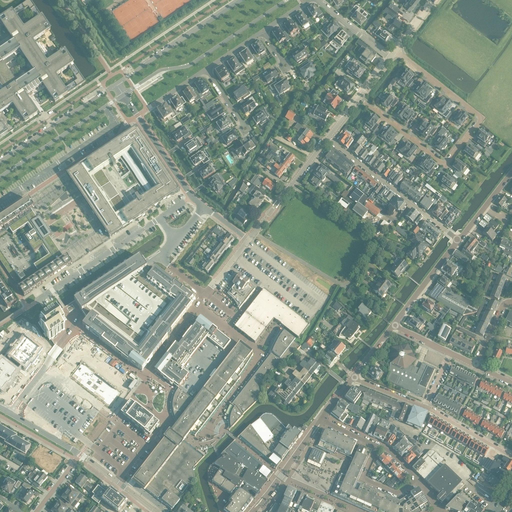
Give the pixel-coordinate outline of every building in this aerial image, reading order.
[(0,139),(14,130),(2,113),(13,106),(24,123),(38,114),(26,96),(43,85),(55,102),(85,82),(65,52),(47,64),(43,58),(46,57),(37,44),(35,46),(32,42),(50,30),(30,0),(28,0),(0,19),(0,20),(10,35),(0,41),(0,139)] [(418,1),(416,0),(408,0),(408,1),(406,0),(403,4),(409,9),(413,5),(414,6),(418,1)] [(394,15),(399,8),(391,2),(386,8),(388,10),(387,12),(390,14),(391,12),(394,15)] [(351,15),(354,17),(360,23),(366,16),(365,16),(367,13),(364,11),(362,13),(357,9),(359,7),(356,4),(355,5),(350,11),(353,13),(351,15)] [(308,9),(308,10),(313,19),(317,16),(320,20),(324,17),(318,9),(317,10),(314,6),(311,8),(311,7),(308,9)] [(387,13),(384,17),(387,19),(391,23),(397,28),(401,22),(395,18),(395,19),(390,15),(387,13)] [(302,14),(296,18),(302,28),(308,24),(310,26),(313,24),(310,19),(307,21),(306,20),(305,17),(305,18),(302,14)] [(293,25),(291,21),(284,26),(290,35),(297,31),(298,32),(300,30),(296,23),(293,25)] [(374,21),(372,24),(379,29),(381,26),(374,21)] [(336,26),(333,23),(330,26),(329,26),(323,31),(327,34),(325,36),(328,39),(328,38),(333,34),(339,28),(337,25),(336,26)] [(279,29),(272,34),(277,40),(276,41),(278,43),(279,43),(279,44),(285,40),(287,42),(290,40),(285,32),(282,34),(281,32),(281,33),(279,29)] [(375,36),(378,38),(385,43),(389,38),(379,30),(375,36)] [(346,35),(344,37),(340,34),(341,34),(340,34),(329,45),(327,44),(324,47),(325,49),(325,50),(332,43),(340,49),(349,37),(346,35)] [(255,44),(255,45),(252,47),(256,53),(253,55),(256,59),(259,58),(258,56),(265,52),(265,51),(263,47),(262,47),(259,43),(258,42),(255,44)] [(371,63),(375,58),(362,47),(358,52),(363,56),(359,61),(365,65),(368,60),(371,63)] [(292,57),(297,63),(298,62),(299,64),(302,61),(301,60),(307,56),(302,50),(298,53),(295,54),(295,55),(292,57)] [(240,55),(242,59),(246,65),(247,65),(248,66),(254,62),(254,63),(257,61),(253,55),(251,57),(247,51),(243,53),(241,55),(240,55)] [(235,59),(227,64),(234,73),(236,76),(245,69),(242,64),(239,66),(235,59)] [(352,64),(346,73),(351,77),(352,75),(358,80),(364,72),(357,67),(360,63),(354,59),(352,61),(351,63),(352,64)] [(301,75),(304,79),(307,77),(309,80),(314,76),(313,76),(312,74),(315,72),(310,65),(312,64),(310,61),(304,65),(306,67),(300,71),(302,74),(302,75),(301,74),(301,75)] [(224,84),(231,79),(223,67),(215,72),(221,82),(222,82),(224,84)] [(268,83),(277,77),(273,70),(263,77),(268,83)] [(412,75),(407,71),(405,74),(404,74),(402,76),(403,77),(402,78),(399,81),(408,88),(413,83),(410,80),(413,76),(411,75),(412,75)] [(402,78),(398,75),(394,80),(396,82),(398,84),(399,81),(402,78)] [(339,89),(342,91),(343,90),(347,94),(353,86),(341,77),(338,81),(341,83),(337,86),(339,88),(339,89)] [(288,85),(286,80),(278,86),(276,83),(270,87),(272,91),(275,89),(280,96),(279,96),(281,100),(286,97),(284,93),(290,89),(289,89),(290,88),(288,85)] [(204,84),(202,81),(195,85),(197,89),(198,90),(196,92),(201,99),(203,97),(202,95),(209,91),(206,87),(207,87),(205,83),(204,84)] [(419,98),(428,87),(423,83),(418,89),(416,87),(412,92),(419,98)] [(243,85),(233,92),(236,96),(234,98),(237,103),(241,100),(240,100),(243,98),(244,100),(250,95),(247,89),(246,90),(243,85)] [(428,87),(419,98),(427,104),(431,98),(428,96),(432,91),(430,90),(431,90),(428,87)] [(183,93),(189,103),(194,100),(196,102),(201,99),(196,92),(193,94),(190,89),(183,93)] [(325,100),(323,103),(327,106),(328,105),(334,109),(337,105),(338,106),(340,103),(340,102),(340,101),(338,99),(339,98),(336,96),(338,94),(333,90),(329,95),(325,100)] [(398,101),(389,94),(386,98),(385,98),(383,100),(384,101),(381,104),(386,108),(386,107),(388,109),(391,104),(394,107),(398,101)] [(185,103),(182,98),(179,100),(178,97),(171,102),(176,110),(183,106),(183,105),(185,103)] [(256,103),(252,98),(247,101),(249,104),(241,109),(246,115),(249,113),(249,114),(253,111),(252,110),(256,108),(253,104),(256,103)] [(438,113),(446,102),(443,99),(442,100),(441,99),(437,104),(435,101),(431,107),(438,113)] [(446,102),(438,113),(446,118),(450,113),(447,111),(451,105),(446,102)] [(402,120),(410,109),(403,103),(398,109),(401,111),(397,116),(402,120)] [(173,119),(176,116),(170,106),(167,108),(166,105),(162,108),(161,107),(158,109),(159,110),(157,111),(160,115),(158,116),(162,122),(163,123),(164,123),(165,123),(166,123),(167,123),(167,122),(167,121),(167,120),(167,119),(171,116),(173,119)] [(212,121),(224,113),(219,106),(214,109),(212,106),(207,110),(211,115),(208,116),(212,121)] [(313,111),(310,118),(321,123),(322,120),(325,122),(328,116),(325,115),(327,111),(318,107),(316,112),(313,111)] [(253,119),(257,125),(259,124),(261,126),(268,121),(267,119),(269,117),(265,112),(265,111),(263,108),(255,113),(257,116),(253,119)] [(410,109),(402,120),(405,123),(406,122),(407,123),(411,118),(413,120),(418,115),(410,109)] [(464,121),(467,118),(462,114),(460,113),(457,117),(454,115),(450,121),(455,124),(456,123),(461,126),(462,123),(463,124),(465,121),(464,121)] [(377,119),(372,116),(370,119),(369,118),(367,121),(368,121),(365,126),(374,133),(378,127),(375,125),(378,121),(377,120),(377,119)] [(187,117),(181,121),(183,125),(190,120),(187,117)] [(221,132),(231,125),(227,118),(217,125),(217,126),(220,131),(221,131),(221,132)] [(421,135),(429,124),(422,118),(417,124),(420,126),(417,130),(418,131),(417,132),(421,135)] [(293,129),(298,133),(302,128),(297,124),(293,129)] [(429,124),(421,135),(425,139),(430,133),(432,135),(437,130),(429,124)] [(350,128),(350,129),(351,130),(352,131),(353,131),(353,132),(354,132),(354,133),(355,133),(355,134),(356,134),(357,135),(358,135),(358,136),(359,136),(359,135),(360,134),(360,133),(359,133),(359,132),(358,132),(358,131),(357,131),(357,130),(356,130),(355,130),(355,129),(354,129),(354,128),(353,127),(352,126),(351,127),(350,128)] [(302,137),(308,142),(313,136),(303,128),(301,131),(304,133),(302,137)] [(384,142),(393,132),(388,128),(384,133),(381,131),(377,137),(384,142)] [(449,141),(445,137),(444,136),(447,132),(442,128),(438,134),(439,135),(436,139),(438,141),(435,145),(437,147),(436,147),(441,151),(444,148),(446,145),(449,141)] [(68,175),(110,238),(179,192),(137,129),(68,175)] [(177,142),(180,140),(183,137),(185,140),(192,135),(189,131),(187,133),(184,129),(174,136),(176,140),(177,142)] [(478,136),(477,138),(481,141),(478,143),(484,148),(486,145),(490,148),(495,142),(491,139),(493,136),(489,132),(487,135),(485,133),(484,133),(481,131),(477,136),(478,136)] [(236,138),(237,138),(236,136),(235,136),(233,132),(228,136),(226,133),(219,138),(221,140),(223,139),(227,146),(237,139),(236,138)] [(393,132),(384,142),(392,148),(396,143),(393,141),(397,136),(396,135),(396,134),(393,132)] [(338,141),(344,146),(348,140),(350,137),(345,133),(343,135),(338,141)] [(351,152),(358,157),(363,150),(360,147),(365,140),(359,135),(359,136),(354,143),(357,145),(351,152)] [(308,142),(302,137),(299,140),(296,138),(294,140),(305,148),(309,143),(308,142)] [(351,140),(349,139),(348,140),(344,146),(348,149),(353,142),(353,141),(354,140),(352,138),(351,140)] [(188,155),(189,156),(202,147),(197,139),(194,141),(194,140),(184,147),(186,150),(187,150),(188,151),(186,152),(187,154),(188,155)] [(243,142),(237,146),(238,148),(234,151),(236,153),(235,153),(236,154),(238,156),(242,154),(244,156),(250,152),(249,151),(255,147),(251,141),(247,144),(246,143),(244,144),(243,142)] [(403,157),(412,146),(408,144),(406,143),(403,148),(400,146),(396,151),(403,157)] [(412,146),(403,157),(411,163),(415,158),(412,155),(417,150),(412,146)] [(468,147),(465,152),(468,155),(467,155),(470,157),(475,160),(482,151),(476,147),(474,149),(470,146),(469,148),(468,147)] [(333,149),(325,158),(347,175),(355,166),(333,149)] [(366,153),(363,150),(358,157),(364,161),(369,155),(368,154),(371,151),(369,149),(366,153)] [(285,159),(292,164),(294,162),(294,161),(295,159),(286,151),(283,154),(286,157),(285,159)] [(202,162),(204,165),(209,161),(207,158),(206,159),(202,153),(201,154),(200,153),(190,160),(191,161),(190,162),(191,163),(192,163),(195,167),(202,162)] [(367,163),(371,167),(376,161),(372,158),(374,156),(373,155),(367,163)] [(386,163),(385,162),(388,158),(385,156),(382,160),(380,163),(374,170),(380,174),(385,167),(384,166),(386,163)] [(422,172),(431,161),(426,157),(422,163),(419,161),(415,166),(422,172)] [(292,164),(285,159),(282,162),(280,160),(278,162),(281,164),(287,169),(291,164),(292,164)] [(371,167),(374,170),(380,163),(382,160),(380,159),(378,162),(376,161),(371,167)] [(209,161),(202,166),(204,169),(198,172),(203,180),(213,173),(213,172),(214,172),(211,167),(210,168),(209,166),(211,165),(209,161)] [(388,171),(391,167),(393,165),(394,166),(396,164),(393,161),(382,175),(386,179),(390,173),(388,171)] [(431,161),(422,172),(430,178),(434,172),(431,170),(435,165),(434,164),(431,161)] [(461,164),(458,161),(454,166),(453,168),(457,171),(455,174),(461,178),(468,169),(463,166),(464,165),(461,163),(461,164)] [(286,170),(287,169),(281,164),(281,165),(279,167),(276,165),(275,167),(283,173),(284,173),(285,173),(287,171),(286,170)] [(397,171),(397,170),(399,167),(398,165),(387,179),(391,183),(397,175),(395,173),(397,171)] [(314,175),(314,176),(310,182),(317,187),(321,181),(322,181),(323,181),(325,179),(325,178),(326,176),(339,186),(341,182),(329,173),(321,166),(314,175)] [(282,175),(283,173),(275,167),(273,168),(277,171),(274,174),(279,178),(282,175)] [(355,175),(357,176),(361,171),(357,167),(351,174),(351,175),(347,180),(349,181),(353,176),(354,177),(355,175)] [(365,174),(361,171),(357,176),(358,177),(357,179),(358,180),(356,182),(354,184),(356,186),(365,174)] [(400,173),(392,183),(396,187),(402,179),(401,178),(403,175),(400,173)] [(211,184),(209,187),(212,189),(212,190),(214,192),(215,191),(218,193),(220,192),(220,193),(223,189),(222,188),(224,186),(217,174),(208,180),(211,184)] [(369,177),(365,174),(356,186),(358,188),(362,183),(364,181),(365,183),(369,177)] [(445,178),(441,182),(444,184),(442,187),(446,190),(448,187),(451,190),(458,181),(453,177),(450,180),(446,176),(445,178)] [(258,177),(253,185),(255,187),(256,187),(257,186),(259,187),(262,184),(263,185),(262,185),(263,186),(262,189),(265,191),(266,189),(270,192),(275,186),(267,179),(266,180),(263,178),(262,180),(258,177)] [(374,180),(369,177),(365,183),(367,184),(366,186),(362,192),(364,193),(374,180)] [(229,184),(228,184),(229,185),(229,186),(230,186),(230,187),(231,188),(231,189),(232,189),(233,188),(234,187),(234,186),(235,185),(235,184),(236,184),(236,183),(236,182),(237,182),(237,181),(237,180),(236,179),(235,179),(235,180),(234,180),(233,181),(232,181),(232,182),(231,182),(230,183),(229,183),(229,184)] [(378,184),(374,180),(364,193),(366,195),(370,189),(371,190),(372,188),(374,189),(378,184)] [(399,189),(403,192),(410,182),(408,181),(406,184),(404,182),(399,189)] [(403,192),(407,195),(412,188),(410,187),(412,184),(410,182),(403,192)] [(245,191),(248,188),(243,184),(240,191),(243,194),(245,191)] [(410,197),(414,200),(419,194),(417,192),(419,189),(421,187),(421,186),(422,184),(421,184),(420,186),(410,197)] [(379,185),(373,193),(371,196),(372,197),(375,193),(377,194),(383,187),(379,185)] [(407,195),(410,197),(420,186),(419,185),(417,187),(416,187),(414,190),(412,188),(407,195)] [(353,186),(348,193),(345,191),(341,196),(344,198),(343,199),(342,199),(338,203),(345,208),(342,212),(348,216),(365,195),(353,186)] [(255,187),(249,195),(251,196),(251,195),(253,197),(252,197),(253,198),(253,197),(256,199),(261,203),(265,199),(262,197),(265,194),(256,187),(255,187)] [(395,197),(392,194),(384,188),(377,198),(380,200),(379,201),(387,208),(395,197)] [(238,199),(239,199),(241,201),(247,193),(245,191),(243,194),(238,199)] [(419,194),(414,200),(418,203),(423,197),(421,195),(423,192),(421,191),(419,194)] [(296,199),(288,208),(300,215),(308,200),(299,195),(296,199)] [(363,221),(369,212),(377,218),(381,213),(368,204),(365,208),(364,208),(363,207),(368,199),(364,196),(352,212),(363,221)] [(502,208),(502,207),(504,208),(506,205),(505,204),(507,201),(501,196),(496,203),(502,208)] [(407,206),(395,197),(387,208),(390,210),(391,209),(394,212),(396,209),(398,211),(402,213),(407,206)] [(420,205),(424,208),(431,198),(430,197),(427,200),(425,198),(420,205)] [(433,200),(431,198),(424,208),(428,211),(433,204),(431,203),(433,200)] [(252,202),(249,205),(256,211),(261,203),(256,199),(253,203),(252,202)] [(0,260),(24,297),(31,292),(33,291),(36,289),(38,287),(43,284),(72,264),(71,262),(67,256),(63,259),(61,255),(60,256),(59,254),(60,254),(54,245),(53,246),(52,244),(53,243),(52,241),(49,238),(52,236),(47,228),(42,222),(40,217),(37,219),(34,215),(34,216),(33,214),(31,210),(34,208),(29,200),(25,202),(0,219),(0,260)] [(432,214),(437,218),(441,222),(448,213),(438,206),(432,214)] [(422,218),(411,209),(405,217),(417,226),(422,218)] [(454,216),(452,214),(455,211),(451,209),(449,212),(450,213),(448,215),(442,222),(447,226),(450,222),(451,222),(452,220),(452,219),(453,219),(452,219),(454,216)] [(239,214),(234,221),(241,227),(243,224),(243,225),(247,221),(244,219),(248,214),(244,211),(243,210),(239,214)] [(283,215),(279,220),(287,225),(288,222),(290,223),(291,220),(293,221),(296,216),(288,211),(286,216),(283,215)] [(310,215),(306,223),(311,226),(313,222),(318,225),(317,227),(321,229),(320,231),(324,224),(327,219),(320,215),(319,216),(317,215),(315,218),(310,215)] [(324,224),(320,231),(325,234),(327,231),(332,234),(331,236),(335,238),(334,240),(341,228),(334,223),(333,224),(331,223),(329,227),(324,224),(327,219),(324,224)] [(385,229),(389,225),(384,220),(380,225),(385,229)] [(487,229),(493,234),(499,226),(492,221),(486,228),(487,229)] [(423,234),(430,225),(429,224),(427,222),(426,222),(419,231),(423,234)] [(274,227),(267,236),(278,243),(286,228),(277,223),(274,227)] [(395,229),(402,235),(405,237),(408,233),(398,225),(395,229)] [(430,225),(423,234),(425,235),(427,233),(429,235),(434,228),(434,227),(432,226),(430,225)] [(416,235),(420,230),(415,226),(411,231),(416,235)] [(341,228),(334,240),(339,243),(341,239),(346,242),(345,244),(349,246),(348,248),(355,236),(348,232),(347,233),(345,232),(343,235),(339,232),(341,228)] [(431,240),(438,231),(437,230),(435,228),(434,228),(429,235),(431,236),(429,239),(431,240)] [(496,236),(493,234),(487,229),(483,235),(492,242),(496,236)] [(438,231),(431,240),(433,241),(434,239),(436,240),(442,234),(441,233),(439,231),(439,232),(438,231)] [(228,235),(227,237),(222,233),(220,235),(231,244),(234,239),(228,235)] [(228,248),(231,244),(220,235),(218,238),(220,240),(219,241),(222,243),(228,248)] [(355,236),(348,248),(353,251),(355,248),(360,251),(359,252),(363,255),(369,245),(362,240),(361,241),(359,240),(357,244),(353,241),(355,236)] [(418,250),(422,253),(427,246),(415,237),(411,242),(416,245),(420,248),(418,250)] [(467,243),(474,249),(478,244),(484,249),(485,248),(492,253),(494,250),(486,245),(478,239),(476,241),(471,238),(467,243)] [(295,240),(292,245),(297,248),(296,249),(299,251),(298,254),(301,256),(308,243),(303,240),(301,243),(295,240)] [(504,252),(508,242),(503,240),(502,241),(500,240),(497,246),(503,249),(502,251),(504,252)] [(224,252),(228,248),(222,243),(220,245),(215,241),(213,244),(224,252)] [(308,243),(301,256),(304,258),(305,255),(309,257),(310,255),(314,258),(317,253),(311,250),(313,246),(308,243)] [(474,249),(467,243),(463,249),(464,249),(460,253),(469,259),(471,261),(474,257),(471,255),(474,249)] [(221,256),(224,252),(213,244),(211,246),(214,248),(212,250),(215,252),(221,256)] [(419,257),(422,253),(418,250),(420,248),(416,245),(408,255),(412,259),(416,255),(419,257)] [(218,261),(221,256),(215,252),(214,254),(209,250),(208,250),(207,249),(206,251),(218,261)] [(469,259),(460,253),(456,250),(452,256),(458,260),(459,259),(465,264),(469,259)] [(214,265),(218,261),(206,251),(203,254),(207,257),(206,258),(209,260),(214,265)] [(317,253),(314,258),(319,261),(318,262),(321,264),(319,267),(322,269),(330,256),(325,253),(323,257),(317,253)] [(330,256),(322,269),(325,271),(327,268),(330,270),(331,269),(336,271),(339,266),(333,263),(335,259),(330,256)] [(139,257),(72,301),(80,309),(89,314),(86,320),(92,323),(84,328),(141,372),(169,335),(196,300),(154,268),(149,275),(143,271),(146,268),(143,264),(139,257)] [(209,260),(205,264),(202,269),(208,273),(214,265),(209,260)] [(396,266),(403,272),(407,266),(400,260),(396,266)] [(448,262),(441,271),(451,278),(454,274),(457,277),(464,268),(457,262),(454,266),(448,262)] [(339,266),(336,271),(340,274),(339,276),(343,278),(341,280),(344,282),(352,269),(347,266),(345,270),(339,266)] [(403,272),(396,266),(391,272),(398,278),(403,272)] [(228,293),(227,294),(230,297),(232,299),(234,301),(236,304),(238,307),(239,309),(246,300),(252,293),(255,289),(248,284),(249,281),(246,279),(243,277),(240,274),(238,276),(235,280),(233,284),(235,285),(234,286),(232,289),(228,293)] [(499,275),(497,281),(504,284),(507,278),(499,275)] [(438,284),(445,289),(446,288),(447,286),(447,285),(449,282),(442,277),(441,277),(439,279),(439,280),(437,283),(438,284)] [(383,279),(378,285),(387,292),(392,286),(383,279)] [(497,281),(494,286),(502,289),(504,284),(497,281)] [(446,288),(445,289),(438,284),(429,297),(447,307),(463,316),(476,313),(479,308),(465,301),(455,296),(456,295),(451,291),(446,288)] [(382,298),(387,292),(378,285),(373,291),(382,298)] [(494,286),(492,292),(500,295),(502,289),(494,286)] [(7,289),(0,293),(0,296),(1,299),(10,293),(7,289)] [(245,313),(234,327),(245,335),(255,343),(274,320),(299,339),(309,325),(300,318),(298,316),(285,306),(268,293),(268,292),(264,289),(245,313)] [(498,301),(500,295),(492,292),(490,298),(498,301)] [(10,293),(1,299),(5,303),(13,298),(10,293)] [(13,298),(5,303),(8,308),(16,302),(13,298)] [(439,313),(442,309),(437,305),(436,307),(427,301),(425,303),(424,303),(421,307),(431,314),(435,309),(439,313)] [(478,318),(485,302),(483,301),(476,317),(478,318)] [(491,301),(488,306),(496,310),(498,304),(491,301)] [(336,303),(333,307),(338,312),(341,307),(336,303)] [(366,319),(371,313),(362,306),(357,312),(366,319)] [(488,306),(485,312),(493,315),(496,310),(488,306)] [(57,310),(38,323),(50,340),(63,331),(60,326),(65,323),(57,310)] [(485,312),(483,317),(490,321),(493,315),(485,312)] [(415,328),(416,328),(419,330),(423,325),(426,321),(420,317),(417,321),(413,318),(412,321),(410,321),(409,322),(410,323),(409,324),(415,328)] [(483,317),(480,322),(488,326),(490,321),(483,317)] [(175,344),(155,370),(155,372),(176,387),(178,385),(181,386),(188,377),(181,371),(192,358),(207,338),(223,351),(231,341),(200,318),(178,346),(175,344)] [(345,327),(355,335),(360,328),(350,321),(348,323),(345,320),(342,324),(345,327)] [(485,331),(488,326),(480,322),(478,328),(485,331)] [(436,328),(428,323),(426,326),(429,328),(427,329),(432,333),(436,328)] [(440,334),(438,338),(445,342),(450,331),(447,329),(448,326),(444,325),(443,327),(441,326),(438,333),(440,334)] [(485,331),(478,328),(475,326),(473,329),(477,330),(475,333),(483,337),(485,331)] [(355,335),(345,327),(342,331),(339,337),(346,338),(350,341),(355,335)] [(229,404),(230,404),(234,408),(230,418),(230,424),(231,429),(229,430),(229,431),(230,430),(243,416),(242,415),(263,396),(263,395),(262,395),(260,385),(272,370),(274,372),(286,361),(298,349),(301,347),(300,347),(296,343),(283,333),(281,332),(281,331),(269,354),(268,354),(269,354),(270,355),(231,405),(230,404),(229,404)] [(455,346),(458,339),(453,336),(449,344),(455,346)] [(18,348),(10,357),(17,363),(22,366),(25,369),(31,362),(32,363),(32,362),(36,358),(35,357),(36,356),(40,350),(32,344),(33,343),(30,341),(29,342),(25,338),(22,343),(20,342),(16,347),(18,348)] [(455,346),(460,349),(464,341),(458,339),(455,346)] [(332,348),(330,350),(337,356),(338,357),(345,349),(337,342),(337,343),(334,340),(332,344),(334,346),(332,348)] [(460,349),(465,351),(469,344),(464,341),(460,349)] [(469,344),(465,351),(471,354),(475,347),(469,344)] [(141,469),(133,480),(145,489),(165,505),(171,509),(171,510),(195,480),(193,469),(204,456),(202,455),(200,454),(198,454),(182,442),(181,441),(188,432),(190,432),(191,433),(193,433),(194,433),(195,434),(197,434),(195,436),(195,437),(196,436),(198,433),(239,380),(240,378),(239,377),(242,372),(246,366),(250,361),(252,357),(253,355),(245,349),(240,345),(239,348),(237,347),(237,346),(235,350),(232,355),(231,354),(228,360),(227,360),(223,365),(223,364),(206,386),(202,391),(203,391),(194,401),(193,400),(176,387),(178,389),(176,392),(175,394),(174,397),(173,400),(173,403),(172,406),(172,409),(173,412),(173,415),(174,418),(175,420),(177,423),(177,424),(178,424),(178,425),(172,434),(143,470),(141,469)] [(422,398),(436,369),(422,363),(419,369),(409,365),(414,359),(407,346),(392,349),(389,372),(390,373),(386,381),(422,398)] [(493,356),(499,359),(502,352),(496,349),(493,356)] [(337,356),(330,350),(323,359),(330,365),(337,356)] [(499,359),(493,356),(490,363),(496,366),(499,359)] [(304,369),(312,376),(319,366),(311,360),(307,365),(303,362),(300,366),(304,369)] [(0,389),(2,391),(7,385),(9,386),(9,385),(12,381),(11,380),(12,378),(17,372),(12,369),(3,362),(2,361),(0,363),(0,389)] [(82,363),(71,376),(109,406),(119,392),(82,363)] [(457,369),(453,367),(451,369),(452,369),(449,375),(453,377),(457,369)] [(383,376),(386,372),(381,368),(379,370),(376,368),(375,369),(373,368),(368,374),(372,377),(371,378),(375,381),(375,380),(376,380),(381,374),(383,376)] [(296,379),(304,386),(312,376),(304,369),(299,374),(295,371),(292,376),(296,379)] [(457,369),(453,377),(457,379),(461,371),(457,369)] [(465,373),(461,371),(457,379),(461,381),(465,373)] [(469,375),(465,373),(461,381),(465,383),(469,375)] [(473,377),(469,375),(465,383),(469,385),(473,377)] [(473,377),(469,385),(474,387),(477,379),(477,378),(473,377)] [(296,395),(304,386),(296,379),(291,384),(288,381),(284,385),(288,389),(296,395)] [(483,393),(487,384),(482,381),(479,388),(477,388),(474,393),(476,394),(477,391),(483,394),(483,393)] [(493,386),(487,384),(483,393),(485,394),(486,392),(489,393),(493,386)] [(498,389),(493,386),(489,393),(488,396),(490,397),(491,395),(494,396),(498,389)] [(296,395),(288,389),(284,393),(278,388),(277,389),(274,393),(272,391),(268,396),(273,400),(277,395),(289,404),(296,395)] [(359,399),(362,400),(363,397),(362,397),(363,394),(358,392),(357,392),(352,388),(344,397),(354,405),(359,399)] [(362,400),(371,403),(375,394),(359,388),(358,391),(358,392),(363,394),(362,397),(363,397),(362,400)] [(498,389),(494,396),(497,397),(496,400),(498,401),(499,398),(500,398),(503,391),(498,389)] [(508,402),(511,395),(506,393),(502,400),(508,402)] [(371,403),(382,408),(386,399),(375,394),(371,403)] [(442,397),(438,395),(435,401),(434,403),(438,405),(442,397)] [(446,399),(442,397),(438,405),(442,407),(446,399)] [(382,408),(393,412),(395,413),(397,407),(395,406),(397,403),(386,399),(382,408)] [(450,401),(446,399),(442,407),(446,409),(450,401)] [(341,400),(336,407),(344,412),(347,408),(349,410),(351,407),(341,400)] [(454,403),(450,401),(446,409),(450,411),(454,403)] [(131,402),(121,414),(150,436),(159,424),(131,402)] [(397,403),(395,406),(397,407),(395,413),(393,412),(391,418),(397,420),(402,422),(408,407),(401,404),(401,405),(397,403)] [(458,405),(454,403),(450,411),(454,413),(458,405)] [(458,405),(454,413),(458,414),(458,415),(462,407),(458,405)] [(344,412),(336,407),(331,414),(338,420),(341,422),(342,423),(345,420),(348,416),(344,412)] [(468,419),(472,412),(473,410),(468,407),(463,416),(468,419)] [(413,408),(407,424),(408,423),(412,425),(411,427),(412,427),(413,425),(415,426),(414,428),(415,429),(416,427),(420,428),(420,429),(427,413),(413,408)] [(472,422),(476,416),(472,412),(468,419),(472,422)] [(259,419),(261,420),(273,436),(277,442),(279,444),(288,452),(299,436),(300,437),(302,434),(301,433),(303,432),(299,429),(298,431),(295,428),(293,430),(289,427),(289,426),(287,429),(275,418),(270,415),(266,414),(263,415),(259,419),(260,419),(259,419)] [(367,435),(372,425),(376,417),(371,415),(366,424),(362,432),(367,435)] [(429,423),(428,424),(432,426),(437,419),(433,416),(429,423)] [(476,416),(472,422),(478,425),(482,418),(476,416)] [(368,435),(373,437),(381,420),(376,417),(370,431),(368,435)] [(361,431),(362,432),(366,424),(364,424),(365,422),(356,418),(354,422),(350,420),(348,425),(361,431)] [(259,419),(251,426),(255,431),(255,432),(259,438),(267,448),(269,450),(272,453),(275,456),(282,461),(288,452),(279,444),(277,442),(273,436),(261,420),(259,419)] [(437,419),(432,426),(436,429),(437,427),(441,421),(438,419),(437,419)] [(373,437),(378,440),(387,422),(381,420),(373,437)] [(480,427),(485,430),(489,423),(484,420),(480,427)] [(437,427),(436,429),(440,431),(444,423),(443,422),(441,421),(437,427)] [(485,430),(490,433),(494,426),(495,424),(491,421),(490,423),(489,423),(485,430)] [(387,422),(378,440),(383,442),(383,441),(384,442),(388,434),(389,435),(393,425),(392,425),(387,422)] [(444,423),(440,431),(444,433),(444,432),(445,432),(448,426),(448,425),(444,423)] [(405,436),(393,425),(389,435),(388,434),(384,442),(385,442),(384,443),(391,447),(392,448),(392,449),(405,436)] [(444,432),(444,433),(448,436),(453,428),(448,425),(448,426),(445,432),(444,432)] [(247,442),(255,432),(255,431),(251,426),(250,426),(238,438),(240,436),(247,442)] [(490,433),(495,436),(499,429),(494,426),(490,433)] [(455,429),(450,437),(454,439),(459,431),(455,429)] [(499,429),(495,436),(500,439),(504,432),(499,429)] [(12,433),(7,430),(1,440),(5,443),(5,444),(12,433)] [(351,456),(356,444),(325,430),(318,446),(335,454),(337,450),(351,456)] [(459,431),(454,439),(458,441),(463,434),(459,431)] [(252,446),(259,438),(255,432),(247,442),(252,446)] [(15,434),(12,433),(5,444),(10,447),(16,436),(15,435),(15,434)] [(463,434),(458,441),(462,444),(467,436),(463,434)] [(10,447),(15,449),(21,440),(18,438),(17,439),(16,438),(17,437),(16,436),(10,447)] [(405,436),(392,449),(396,452),(401,458),(413,446),(412,445),(410,447),(407,444),(409,443),(408,441),(406,443),(403,440),(406,438),(405,436)] [(467,436),(462,444),(466,446),(471,438),(468,437),(467,436)] [(262,455),(267,448),(259,438),(252,446),(262,455)] [(26,443),(21,440),(15,449),(14,452),(19,454),(26,443)] [(469,446),(469,447),(473,450),(477,442),(474,440),(473,440),(469,446)] [(477,442),(473,450),(476,452),(477,451),(481,444),(479,443),(477,442)] [(26,443),(19,454),(24,457),(31,446),(28,444),(27,445),(26,444),(26,443)] [(233,443),(223,452),(231,458),(233,459),(241,450),(233,443)] [(481,444),(476,452),(480,454),(485,446),(481,444)] [(418,489),(410,494),(400,501),(364,485),(363,486),(357,483),(371,451),(360,445),(346,477),(341,475),(332,495),(371,511),(422,511),(430,507),(419,490),(418,489)] [(485,446),(480,454),(485,457),(485,455),(489,449),(485,446)] [(411,453),(403,460),(408,465),(410,466),(423,454),(416,447),(410,453),(411,453)] [(267,448),(262,455),(267,459),(272,453),(269,450),(267,448)] [(308,460),(321,465),(326,455),(313,449),(308,460)] [(246,454),(241,450),(233,459),(241,465),(246,459),(243,457),(246,454)] [(433,451),(429,451),(412,469),(440,495),(436,499),(439,501),(442,503),(445,500),(448,503),(464,485),(441,463),(444,460),(439,457),(433,451)] [(220,468),(220,469),(225,472),(223,477),(231,482),(230,483),(234,485),(239,488),(239,489),(243,482),(254,489),(255,489),(259,492),(260,492),(259,491),(261,489),(261,490),(268,481),(267,481),(260,476),(259,475),(256,473),(255,473),(253,473),(251,472),(244,467),(241,465),(238,462),(233,459),(231,458),(223,452),(220,456),(221,457),(222,456),(223,458),(222,458),(222,459),(220,460),(219,461),(218,461),(217,462),(216,463),(214,465),(220,468)] [(272,453),(267,459),(273,464),(273,463),(277,466),(280,461),(281,462),(282,461),(275,456),(272,453)] [(377,466),(378,468),(388,458),(384,454),(379,460),(381,462),(377,466)] [(500,455),(495,464),(500,467),(502,465),(500,463),(501,461),(505,463),(504,465),(505,466),(503,469),(509,473),(511,468),(511,462),(509,460),(500,455)] [(251,472),(253,473),(255,473),(261,466),(251,458),(248,461),(246,459),(241,465),(244,467),(251,472)] [(392,462),(388,458),(378,468),(380,470),(384,465),(386,467),(392,462)] [(487,458),(481,468),(490,474),(503,482),(509,473),(503,469),(500,467),(495,464),(495,463),(487,458)] [(384,469),(388,473),(396,465),(392,462),(386,467),(384,469)] [(399,469),(396,465),(388,473),(392,477),(393,475),(399,469)] [(255,473),(256,473),(259,475),(260,476),(267,481),(268,481),(268,480),(266,479),(269,474),(269,473),(266,471),(261,466),(255,473)] [(22,477),(26,471),(22,468),(18,474),(22,477)] [(33,474),(44,482),(47,478),(36,469),(33,474)] [(389,487),(390,486),(403,473),(399,469),(393,475),(396,477),(391,481),(390,480),(386,484),(389,487)] [(219,471),(212,482),(234,496),(224,510),(226,511),(243,511),(253,500),(253,499),(220,477),(223,473),(219,471)] [(407,477),(403,473),(390,486),(391,487),(399,480),(401,482),(407,477)] [(33,474),(31,477),(33,479),(33,480),(41,486),(44,482),(33,474)] [(81,475),(78,479),(92,490),(95,488),(87,482),(88,480),(81,475)] [(6,477),(2,484),(4,485),(2,489),(2,490),(2,491),(3,492),(4,492),(5,492),(5,491),(6,491),(9,494),(11,490),(12,491),(11,490),(13,488),(13,489),(13,488),(13,487),(14,488),(17,483),(13,481),(13,482),(6,477)] [(498,489),(502,484),(493,478),(491,480),(489,478),(488,481),(489,482),(489,483),(498,489)] [(92,490),(78,479),(75,483),(82,488),(83,487),(91,493),(92,490)] [(254,489),(243,482),(239,489),(253,499),(254,500),(259,492),(255,489),(254,489)] [(29,491),(31,487),(24,483),(22,486),(25,489),(19,497),(21,499),(27,504),(34,495),(29,491)] [(95,495),(91,499),(98,505),(101,501),(116,511),(119,511),(128,502),(121,496),(121,495),(118,493),(118,494),(111,488),(107,493),(98,486),(92,493),(95,495)] [(288,488),(284,497),(289,500),(294,502),(298,493),(293,490),(288,488)] [(67,491),(66,493),(78,503),(83,496),(76,490),(75,492),(70,489),(68,491),(67,491)] [(450,505),(445,510),(450,511),(453,511),(483,511),(484,511),(482,510),(481,509),(482,509),(463,491),(450,505)] [(78,503),(66,493),(64,495),(64,496),(63,498),(67,502),(66,504),(73,510),(78,503)] [(297,511),(310,511),(311,510),(315,500),(307,496),(305,496),(298,493),(294,502),(293,504),(294,504),(293,507),(291,511),(297,511),(300,507),(300,508),(297,511)] [(280,506),(291,511),(293,507),(294,504),(293,504),(294,502),(289,500),(284,497),(282,502),(280,506)] [(317,511),(321,503),(315,500),(311,510),(310,511),(317,511)] [(70,511),(73,510),(66,504),(64,506),(59,503),(57,505),(57,504),(55,507),(61,511),(70,511)] [(317,511),(333,511),(334,509),(321,503),(317,511)]
